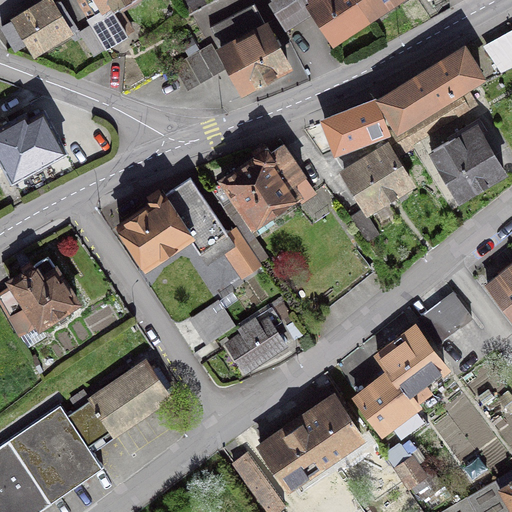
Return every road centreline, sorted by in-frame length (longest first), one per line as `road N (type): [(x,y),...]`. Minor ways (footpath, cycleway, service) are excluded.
road 1 (residential): [(226,422),(511,209)]
road 2 (residential): [(495,0),(349,79),(178,145)]
road 3 (residential): [(68,193),(226,422)]
road 4 (residential): [(178,145),(108,104),(0,60)]
road 5 (residential): [(105,511),(226,422)]
road 6 (residential): [(178,145),(68,193)]
